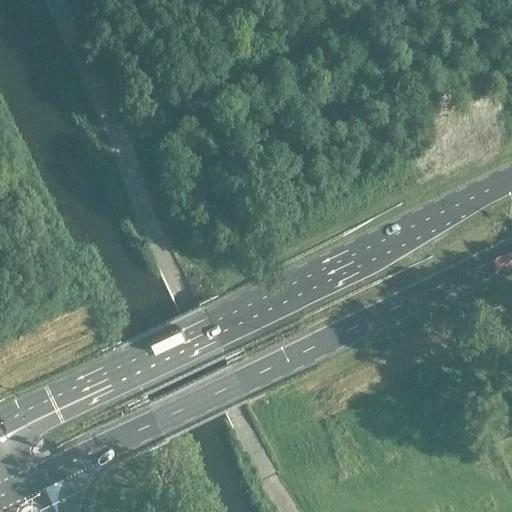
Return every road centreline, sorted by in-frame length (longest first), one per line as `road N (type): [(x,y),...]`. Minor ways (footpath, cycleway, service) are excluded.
road 1 (trunk): [(511,177),(0,423)]
road 2 (trunk): [(30,478),(511,252)]
